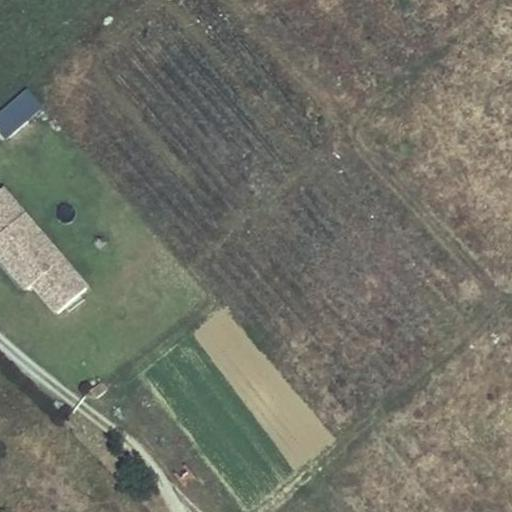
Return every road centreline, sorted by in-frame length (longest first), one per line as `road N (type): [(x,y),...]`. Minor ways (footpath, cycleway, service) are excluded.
road 1 (track): [(261,511),(487,319),(490,301),(483,277),(230,0)]
road 2 (track): [(345,126),(493,0)]
